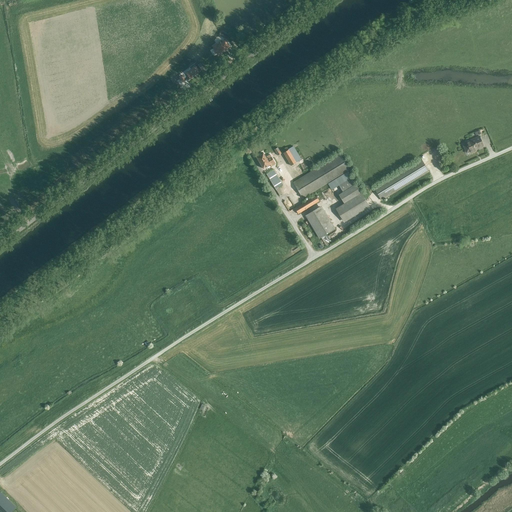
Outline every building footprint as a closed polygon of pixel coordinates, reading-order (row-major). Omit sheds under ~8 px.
[(231,35),(222,30),(219,35),(226,39),(228,40),(231,35)] [(217,43),(212,46),(218,55),(222,52),(221,51),(226,48),(227,49),(230,47),(225,40),(223,41),(222,39),(218,42),(220,44),(218,45),(217,43)] [(194,66),(186,72),(190,77),(191,77),(192,78),(199,72),(194,66)] [(484,146),(479,136),(466,141),(467,144),(463,146),(466,153),(470,151),(470,153),(476,150),(475,149),(477,148),(477,149),(484,146)] [(287,147),(282,150),(291,166),(301,159),(293,146),(288,149),(287,147)] [(264,153),(256,157),(263,169),(270,165),(271,166),(276,164),(270,154),(266,157),(264,153)] [(340,154),(293,182),(303,199),(348,171),(350,170),(340,154)] [(421,159),(374,188),(381,200),(386,197),(388,195),(429,171),(421,159)] [(266,174),(280,196),(283,194),(278,187),(282,185),(273,170),(266,174)] [(356,184),(348,171),(328,184),(332,190),(339,186),(343,192),(356,184)] [(343,192),(338,194),(344,203),(335,208),(344,222),(370,207),(356,184),(343,192)] [(319,201),(316,195),(295,208),(298,214),(319,201)] [(305,215),(308,220),(324,211),(321,205),(305,215)] [(324,211),(308,220),(319,237),(335,228),(324,211)] [(6,492),(0,496),(0,511),(11,511),(18,506),(6,492)]
